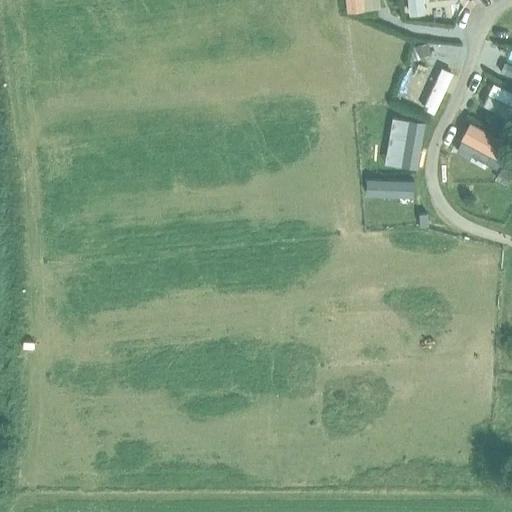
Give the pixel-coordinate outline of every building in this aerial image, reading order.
[(345,0),(347,11),(364,9),(363,0),(345,0)] [(404,0),(405,11),(420,10),(420,0),(404,0)] [(511,42),(511,26),(501,24),(498,40),(511,42)] [(428,41),(416,44),(419,56),(431,53),(428,41)] [(407,98),(432,109),(451,67),(439,61),(435,70),(422,65),(407,98)] [(511,65),(506,62),(502,71),(511,75),(511,65)] [(493,107),(499,96),(511,102),(511,89),(491,79),(479,100),(493,107)] [(458,140),(511,158),(511,136),(465,120),(458,140)] [(502,168),(495,178),(506,184),(511,174),(502,168)] [(425,213),(416,213),(416,225),(425,225),(425,213)]
